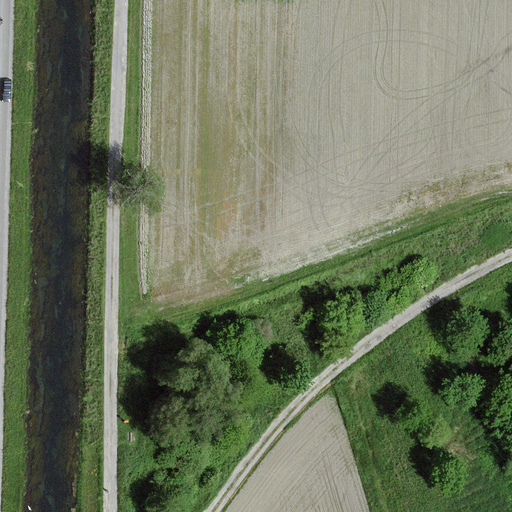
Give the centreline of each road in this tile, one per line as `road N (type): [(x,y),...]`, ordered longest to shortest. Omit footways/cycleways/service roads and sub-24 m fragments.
road 1 (unclassified): [(110,511),(121,0)]
road 2 (unclassified): [(511,255),(356,351),(287,416),(212,511)]
road 3 (unclassified): [(7,0),(0,248)]
